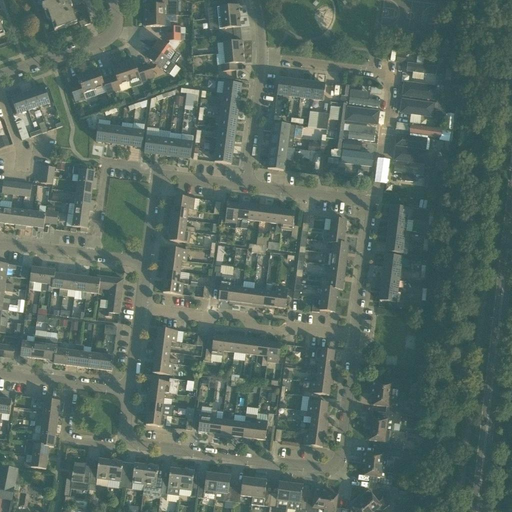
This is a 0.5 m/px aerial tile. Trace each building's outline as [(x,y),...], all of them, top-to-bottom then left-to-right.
[(46,0),(48,3),(42,5),(45,13),(48,12),(52,25),(55,24),(57,31),(64,28),(66,29),(67,27),(77,24),(74,14),(80,12),(83,21),(79,23),(81,28),(91,24),(85,6),(76,9),(75,7),(80,5),(82,2),(77,0),(75,0),(72,1),(71,0),(46,0)] [(169,16),(169,0),(168,0),(155,0),(156,5),(146,5),(146,16),(164,16),(169,16)] [(210,20),(239,17),(238,6),(228,7),(227,0),(208,2),(210,20)] [(164,16),(146,16),(146,28),(164,28),(164,16)] [(218,37),(231,36),(230,29),(240,28),(239,17),(210,20),(212,37),(218,37)] [(223,43),(224,54),(243,53),(242,42),(231,43),(231,36),(218,37),(219,44),(223,43)] [(153,49),(174,65),(181,56),(159,40),(153,49)] [(174,65),(153,49),(146,58),(169,75),(176,66),(174,65)] [(244,64),(243,53),(224,54),(225,65),(221,66),(221,73),(234,71),(234,65),(244,64)] [(123,64),(129,82),(139,79),(141,83),(148,81),(143,68),(137,70),(134,61),(123,65),(123,64)] [(116,78),(109,80),(114,93),(120,91),(119,86),(129,82),(123,64),(122,64),(123,65),(112,68),(116,78)] [(413,74),(412,82),(431,84),(432,76),(436,76),(437,67),(408,64),(407,73),(413,74)] [(143,68),(148,81),(154,79),(150,66),(143,68)] [(114,93),(109,80),(103,82),(98,69),(88,73),(88,72),(87,72),(94,90),(104,87),(107,95),(114,93)] [(437,87),(443,88),(446,70),(439,69),(437,87)] [(96,97),(94,90),(87,72),(87,73),(77,77),(80,86),(70,89),(75,102),(85,99),(86,100),(96,97)] [(286,80),(279,79),(277,96),(288,97),(290,81),(287,80),(287,79),(286,79),(286,80)] [(295,81),(290,81),(288,97),(300,99),(302,82),(295,81),(296,81),(295,80),(295,81)] [(302,82),(300,99),(311,100),(313,84),(309,83),(309,82),(308,83),(302,82)] [(223,94),(239,97),(240,90),(241,90),(240,90),(241,85),(225,83),(223,94)] [(313,84),(311,100),(322,101),(325,85),(318,84),(318,83),(317,83),(317,84),(313,84)] [(402,98),(434,102),(436,87),(404,83),(402,98)] [(340,103),(347,104),(348,97),(349,86),(343,86),(342,85),(341,93),(340,103)] [(441,104),(442,99),(443,88),(437,87),(436,98),(435,104),(441,104)] [(37,90),(33,92),(39,107),(50,104),(44,88),(38,90),(37,89),(37,90)] [(352,88),(350,103),(380,107),(381,99),(371,97),(372,91),(352,88)] [(26,94),(22,96),(28,111),(39,107),(33,92),(27,94),(27,93),(26,93),(26,94)] [(222,106),(238,108),(239,101),(240,102),(240,101),(239,101),(239,97),(223,94),(222,106)] [(11,99),(17,115),(28,111),(22,96),(16,98),(16,97),(15,97),(16,98),(11,99)] [(175,97),(174,106),(182,106),(183,97),(175,97)] [(421,117),(432,119),(434,105),(402,100),(400,115),(411,116),(410,124),(420,126),(421,117)] [(347,104),(340,103),(339,110),(338,110),(338,114),(346,115),(346,113),(347,104)] [(440,118),(440,116),(441,106),(435,105),(433,116),(433,122),(439,123),(439,121),(440,118)] [(220,117),(237,119),(237,113),(238,113),(238,112),(237,112),(238,108),(222,106),(220,117)] [(352,120),(378,123),(379,111),(353,108),(352,120)] [(447,129),(457,129),(457,109),(447,109),(447,129)] [(317,129),(326,130),(327,131),(329,115),(319,113),(317,129)] [(219,129),(235,131),(236,124),(237,124),(236,123),(237,119),(220,117),(219,129)] [(22,121),(16,124),(22,141),(29,139),(22,121)] [(335,139),(342,140),(345,122),(337,121),(336,128),(335,139)] [(272,135),(288,137),(289,126),(273,124),(272,131),(271,130),(271,131),(272,131),(272,135)] [(351,124),(348,139),(375,143),(378,128),(351,124)] [(107,144),(109,128),(98,126),(96,142),(103,143),(103,144),(103,143),(107,144)] [(393,147),(427,150),(428,138),(439,139),(440,130),(408,127),(407,137),(394,136),(393,147)] [(109,128),(107,144),(112,145),(112,146),(112,145),(119,145),(121,129),(109,128)] [(121,129),(119,145),(125,146),(125,147),(126,147),(126,146),(130,147),(132,131),(121,129)] [(235,135),(235,131),(219,129),(217,140),(234,142),(234,135),(235,136),(236,135),(235,135)] [(132,131),(130,147),(134,147),(134,148),(135,149),(135,148),(142,148),(144,132),(132,131)] [(293,150),(293,149),(294,138),(288,138),(288,137),(272,135),(271,140),(270,139),(270,140),(271,140),(270,147),(293,150)] [(0,147),(9,146),(7,136),(0,137),(0,147)] [(146,138),(144,154),(151,155),(151,156),(152,155),(156,155),(158,139),(146,138)] [(158,139),(156,155),(160,156),(160,157),(161,156),(167,157),(169,141),(158,139)] [(341,151),(342,140),(335,139),(334,146),(332,157),(339,158),(340,158),(341,151)] [(216,151),(232,154),(233,147),(234,147),(234,146),(233,146),(234,142),(217,140),(216,151)] [(169,141),(167,157),(174,158),(173,159),(174,159),(174,158),(179,158),(181,142),(169,141)] [(181,142),(179,158),(183,159),(182,160),(183,160),(183,159),(190,160),(192,143),(181,142)] [(285,160),(292,161),(294,150),(293,149),(293,150),(270,147),(270,153),(269,153),(268,154),(269,154),(269,158),(285,160)] [(343,158),(374,162),(376,149),(363,148),(363,153),(344,151),(343,158)] [(394,162),(426,166),(428,153),(396,149),(394,162)] [(214,163),(231,165),(232,158),(233,158),(232,157),(232,154),(216,151),(214,163)] [(285,160),(269,158),(268,162),(267,162),(267,163),(268,163),(267,170),(284,172),(285,160)] [(434,159),(433,170),(438,171),(441,171),(443,159),(440,159),(434,158),(434,159)] [(78,182),(96,185),(97,179),(94,179),(94,172),(87,172),(88,166),(74,165),(73,175),(72,175),(72,181),(78,182)] [(413,176),(423,177),(424,171),(395,167),(394,174),(402,175),(401,182),(412,183),(413,176)] [(76,193),(91,195),(92,189),(96,190),(96,185),(78,182),(76,193)] [(75,205),(93,207),(94,202),(91,201),(91,195),(76,193),(75,205)] [(199,200),(175,197),(174,208),(197,211),(198,211),(199,200)] [(238,205),(236,224),(235,229),(240,229),(242,220),(248,221),(250,204),(242,203),(242,206),(238,205)] [(73,216),(89,218),(89,212),(93,212),(93,207),(75,205),(69,204),(68,215),(74,216),(73,216)] [(238,205),(227,204),(225,223),(236,224),(238,205)] [(250,204),(248,221),(259,222),(261,208),(257,208),(258,205),(250,204)] [(261,208),(259,222),(270,224),(273,207),(265,206),(264,209),(261,208)] [(273,207),(270,224),(276,225),(275,234),(280,234),(281,230),(284,211),(280,211),(280,208),(273,207)] [(390,218),(406,220),(408,209),(391,207),(391,214),(390,214),(389,214),(390,214),(390,218)] [(3,224),(9,225),(11,210),(0,208),(0,227),(3,228),(3,224)] [(170,219),(187,221),(187,215),(197,216),(197,211),(174,208),(173,212),(171,211),(170,219)] [(22,211),(11,210),(9,225),(15,226),(15,229),(20,230),(22,211)] [(26,227),(32,228),(34,213),(22,211),(20,230),(25,231),(26,227)] [(296,240),(298,227),(293,227),(295,212),(284,211),(281,230),(292,231),(291,239),(296,240)] [(50,224),(52,212),(48,212),(45,212),(45,214),(34,213),(32,228),(38,229),(37,232),(43,233),(44,224),(50,224)] [(72,228),(76,228),(80,229),(80,232),(87,233),(89,218),(73,216),(72,228)] [(388,230),(405,232),(406,220),(390,218),(389,223),(388,222),(388,223),(389,223),(388,230)] [(171,231),(190,233),(194,234),(195,229),(186,227),(187,221),(170,219),(169,227),(171,227),(171,231)] [(330,220),(329,232),(344,234),(346,222),(330,220)] [(387,241),(403,243),(405,232),(388,230),(388,236),(387,236),(387,237),(388,237),(387,241)] [(190,233),(171,231),(170,242),(189,244),(190,233)] [(343,245),(343,244),(344,234),(329,232),(328,243),(332,244),(333,244),(343,245)] [(386,246),(386,253),(402,255),(403,243),(387,241),(387,245),(386,245),(385,246),(386,246)] [(332,244),(331,255),(346,257),(348,246),(348,245),(343,244),(343,245),(333,244),(332,244)] [(169,249),(167,260),(186,262),(188,251),(169,249)] [(323,265),(330,266),(345,268),(346,257),(331,255),(325,254),(323,265)] [(401,258),(385,256),(384,263),(383,262),(383,263),(384,263),(384,267),(400,269),(401,258)] [(186,262),(167,260),(167,264),(164,263),(163,271),(180,273),(181,267),(190,268),(191,263),(186,262)] [(16,266),(0,264),(0,275),(6,277),(7,269),(15,270),(16,266)] [(330,266),(328,277),(343,279),(345,268),(330,266)] [(22,267),(22,271),(21,279),(27,280),(29,268),(22,267)] [(382,279),(398,281),(400,269),(384,267),(383,271),(382,271),(382,272),(383,272),(382,279)] [(43,270),(32,268),(29,289),(33,290),(34,284),(41,285),(43,270)] [(55,271),(54,271),(43,270),(41,285),(49,286),(48,292),(52,293),(53,289),(52,289),(54,274),(55,274),(55,271)] [(165,279),(164,282),(183,285),(188,286),(188,280),(179,279),(180,273),(163,271),(162,279),(165,279)] [(222,274),(216,273),(214,286),(220,287),(218,301),(229,302),(232,279),(232,276),(222,275),(222,274)] [(52,289),(53,289),(60,290),(59,296),(63,297),(66,276),(55,274),(54,274),(52,289)] [(0,275),(0,287),(13,289),(13,285),(5,284),(6,277),(0,275)] [(75,292),(77,277),(66,276),(63,297),(67,297),(67,291),(75,292)] [(77,277),(75,292),(82,293),(81,299),(86,300),(89,279),(77,277)] [(122,292),(123,280),(100,277),(99,280),(100,280),(98,295),(102,295),(103,290),(110,291),(122,292)] [(328,277),(327,288),(327,289),(337,290),(342,291),(342,290),(343,279),(328,277)] [(89,279),(86,300),(90,300),(90,294),(98,295),(100,280),(99,280),(89,279)] [(232,305),(240,306),(242,289),(236,288),(237,279),(232,279),(229,302),(233,303),(232,305)] [(381,286),(381,290),(397,292),(398,281),(382,279),(381,285),(380,285),(380,286),(381,286)] [(163,294),(182,296),(183,285),(164,282),(163,294)] [(265,292),(263,309),(270,310),(271,307),(274,308),(277,289),(277,285),(272,284),(271,293),(265,292)] [(12,293),(13,289),(0,287),(0,299),(3,300),(3,299),(4,292),(12,293)] [(322,288),(321,299),(335,301),(337,290),(327,289),(327,288),(322,288)] [(252,305),(254,291),(242,289),(240,306),(248,307),(248,305),(252,305)] [(285,309),(287,298),(288,290),(277,289),(274,308),(285,309)] [(379,302),(394,303),(396,304),(397,292),(381,290),(380,294),(379,294),(379,295),(380,295),(379,302)] [(122,292),(110,291),(107,313),(106,313),(105,317),(111,318),(112,314),(119,315),(122,292)] [(263,309),(265,292),(254,291),(252,305),(255,305),(255,308),(263,309)] [(334,312),(335,301),(321,299),(313,298),(311,313),(319,314),(319,311),(334,313),(334,312)] [(0,299),(0,310),(2,311),(3,303),(13,305),(13,301),(10,300),(3,299),(3,300),(0,299)] [(115,335),(117,328),(105,325),(103,333),(115,335)] [(158,329),(157,340),(176,343),(177,332),(158,329)] [(34,344),(27,343),(27,336),(23,336),(20,357),(32,359),(34,344)] [(211,355),(222,357),(225,338),(214,336),(212,350),(206,350),(204,362),(210,363),(211,355)] [(225,338),(222,357),(222,361),(227,362),(228,353),(234,353),(236,337),(228,336),(228,338),(225,338)] [(32,359),(43,360),(46,339),(35,337),(34,344),(32,359)] [(244,338),(236,337),(234,353),(245,355),(247,341),(244,340),(244,338)] [(56,347),(49,346),(50,339),(46,339),(43,360),(54,361),(55,361),(56,347)] [(247,341),(245,355),(257,356),(259,340),(251,339),(251,341),(247,341)] [(180,343),(176,343),(157,340),(156,344),(154,344),(153,351),(170,353),(170,347),(179,348),(180,343)] [(266,341),(259,340),(257,356),(263,357),(262,366),(267,367),(267,362),(270,343),(266,343),(266,341)] [(66,366),(68,351),(68,345),(57,343),(56,347),(55,361),(54,361),(54,364),(66,366)] [(281,345),(270,343),(267,362),(278,364),(281,345)] [(0,345),(0,357),(13,359),(14,352),(18,353),(19,346),(14,346),(14,347),(0,345)] [(68,351),(66,366),(77,367),(80,346),(76,346),(75,352),(68,351)] [(80,346),(77,367),(89,369),(90,354),(84,353),(84,347),(80,346)] [(100,370),(103,349),(99,349),(98,355),(90,354),(89,369),(100,370)] [(112,372),(113,357),(107,356),(108,350),(103,349),(100,370),(112,372)] [(310,360),(333,363),(334,352),(311,349),(310,360)] [(154,363),(173,365),(177,366),(178,361),(169,360),(170,353),(153,351),(152,359),(154,359),(154,363)] [(317,372),(334,375),(335,367),(333,367),(333,363),(310,360),(309,365),(318,366),(317,372)] [(173,365),(154,363),(153,374),(172,376),(173,365)] [(307,383),(330,386),(331,382),(333,382),(334,375),(317,372),(316,378),(307,377),(307,383)] [(369,394),(375,395),(390,396),(396,397),(397,397),(398,391),(400,380),(388,378),(387,384),(371,382),(369,394)] [(150,392),(169,394),(171,383),(152,381),(150,392)] [(329,397),(329,392),(330,386),(307,383),(304,382),(302,397),(314,398),(315,395),(329,397)] [(146,403),(163,405),(164,399),(173,400),(174,395),(169,394),(150,392),(150,396),(147,395),(146,403)] [(389,408),(389,414),(395,415),(400,416),(402,404),(395,404),(396,397),(390,396),(375,395),(373,406),(389,408)] [(0,399),(0,400),(0,420),(1,421),(2,415),(10,416),(12,401),(0,399)] [(43,412),(58,413),(59,402),(38,399),(38,403),(44,404),(43,412)] [(307,412),(326,415),(328,404),(309,401),(307,412)] [(147,415),(166,417),(171,418),(171,412),(162,411),(163,405),(146,403),(145,411),(148,411),(147,415)] [(212,410),(211,415),(209,434),(212,434),(212,437),(220,438),(222,421),(216,420),(217,411),(212,410)] [(35,422),(56,425),(58,413),(43,412),(42,419),(36,418),(35,422)] [(311,424),(327,426),(328,419),(326,418),(326,415),(307,412),(303,412),(302,417),(311,418),(311,424)] [(200,413),(199,420),(198,432),(209,434),(211,415),(200,413)] [(383,413),(383,419),(366,417),(365,429),(370,430),(391,432),(392,426),(394,426),(395,415),(389,414),(383,413)] [(256,421),(254,440),(265,441),(267,427),(273,428),(274,415),(268,414),(267,422),(256,421)] [(146,426),(165,428),(166,417),(147,415),(146,426)] [(245,418),(245,424),(242,441),(250,442),(250,439),(254,440),(256,421),(257,416),(246,415),(245,418)] [(231,437),(233,422),(222,421),(220,438),(227,439),(228,436),(231,437)] [(40,434),(55,436),(56,425),(35,422),(35,426),(41,427),(40,434)] [(242,441),(245,424),(233,422),(231,437),(235,437),(235,440),(242,441)] [(300,434),(304,435),(323,437),(324,434),(326,434),(327,426),(311,424),(310,430),(301,429),(300,434)] [(385,443),(384,449),(390,450),(402,451),(403,440),(390,439),(391,432),(370,430),(369,441),(385,443)] [(55,436),(40,434),(39,442),(28,440),(27,444),(49,447),(48,448),(53,448),(55,436)] [(304,435),(303,446),(322,448),(323,437),(304,435)] [(24,456),(32,457),(47,459),(48,448),(49,447),(27,444),(25,444),(24,456)] [(362,453),(360,464),(366,465),(382,467),(382,466),(383,460),(389,461),(390,450),(384,449),(379,448),(378,455),(362,453)] [(31,464),(25,463),(24,467),(46,470),(47,459),(32,457),(31,464)] [(91,473),(89,485),(89,491),(95,492),(97,479),(108,481),(111,461),(99,460),(97,474),(91,473)] [(119,489),(125,490),(127,478),(121,477),(123,463),(111,461),(108,481),(119,482),(119,489)] [(77,483),(89,485),(91,473),(92,470),(85,469),(86,465),(74,463),(71,488),(77,488),(77,483)] [(127,478),(125,490),(132,490),(132,484),(144,486),(146,466),(134,465),(133,478),(127,478)] [(381,478),(380,485),(391,486),(393,475),(386,474),(387,467),(382,466),(382,467),(366,465),(364,476),(381,478)] [(0,499),(12,502),(15,485),(18,471),(18,470),(0,466),(0,467),(0,499)] [(156,498),(160,498),(162,482),(156,482),(158,468),(146,466),(144,486),(142,496),(147,497),(150,493),(154,493),(156,498)] [(182,471),(170,469),(168,483),(162,482),(160,498),(167,499),(167,495),(179,497),(180,489),(182,471)] [(18,471),(15,485),(21,486),(24,471),(18,470),(18,471)] [(197,499),(197,498),(198,487),(192,486),(194,472),(182,471),(180,489),(191,490),(190,498),(197,499)] [(215,501),(216,493),(218,475),(206,474),(205,485),(199,484),(198,487),(197,498),(215,501)] [(223,494),(222,502),(233,503),(235,492),(228,491),(229,488),(230,477),(218,475),(216,493),(223,494)] [(241,496),(252,498),(254,480),(243,478),(241,489),(241,492),(235,492),(233,503),(240,504),(241,496)] [(251,505),(269,508),(271,496),(265,495),(265,492),(266,481),(254,480),(252,498),(251,505)] [(271,496),(269,508),(287,510),(291,485),(279,483),(277,497),(271,496)] [(305,511),(307,503),(307,501),(301,500),(303,486),(291,485),(287,510),(296,511),(295,511),(305,511)] [(399,487),(391,486),(380,485),(379,491),(391,492),(398,493),(399,487)] [(324,510),(326,495),(327,489),(315,488),(313,504),(307,503),(305,511),(317,511),(317,509),(324,510)] [(370,511),(374,511),(377,510),(382,511),(389,506),(390,496),(382,495),(381,500),(378,503),(368,490),(359,498),(370,511)] [(335,511),(338,496),(326,495),(324,510),(323,511),(335,511)] [(73,506),(74,499),(65,497),(64,504),(73,506)] [(370,511),(359,498),(354,502),(356,504),(355,504),(356,506),(353,508),(351,508),(350,511),(370,511)]
